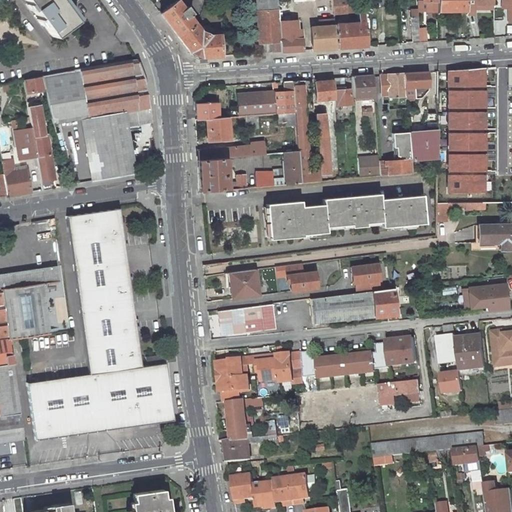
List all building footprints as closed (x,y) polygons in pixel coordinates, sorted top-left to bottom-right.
[(24,0),(52,37),(59,31),(67,41),(73,36),(66,26),(73,20),(58,0),(24,0)] [(177,0),(160,13),(178,37),(195,24),(191,19),(194,17),(191,13),(186,7),(183,9),(177,0)] [(277,0),(255,0),(256,11),(278,10),(278,5),(277,0)] [(332,0),(334,14),(347,13),(345,0),(332,0)] [(428,12),(437,12),(436,0),(423,0),(423,2),(428,2),(428,12)] [(466,0),(436,0),(437,12),(437,15),(450,15),(450,10),(466,10),(466,9),(466,7),(466,0)] [(466,0),(466,7),(474,7),(474,9),(481,9),(481,4),(493,4),(492,0),(466,0)] [(287,9),(278,10),(279,21),(287,21),(287,9)] [(278,10),(256,11),(258,43),(271,42),(275,42),(275,47),(280,46),(279,40),(280,40),(279,21),(278,10)] [(418,17),(411,18),(413,43),(420,42),(419,29),(418,17)] [(279,40),(280,46),(280,52),(301,50),(301,39),(292,39),(291,21),(287,21),(279,21),(280,40),(279,40)] [(334,25),(336,48),(366,46),(365,23),(364,23),(364,21),(361,21),(361,23),(358,24),(334,25)] [(195,24),(178,37),(189,52),(200,57),(220,56),(218,35),(209,35),(200,31),(195,24)] [(320,26),(311,27),(312,49),(336,48),(334,25),(320,26)] [(275,42),(271,42),(272,52),(280,52),(280,46),(275,47),(275,42)] [(76,70),(41,76),(44,90),(53,124),(89,118),(99,170),(93,171),(95,181),(136,174),(127,126),(152,121),(151,109),(146,83),(137,58),(76,70)] [(427,90),(426,72),(403,74),(405,95),(405,99),(420,98),(427,90)] [(403,74),(379,75),(380,96),(388,95),(388,97),(405,95),(403,74)] [(41,76),(23,80),(25,93),(44,90),(41,76)] [(361,77),(361,80),(352,80),(353,98),(374,97),(372,76),(361,77)] [(345,78),(331,79),(332,81),(333,98),(333,105),(350,104),(349,89),(344,90),(343,82),(346,82),(345,78)] [(237,95),(238,117),(245,116),(257,115),(277,114),(294,113),(292,81),(284,82),(284,92),(272,92),(237,95)] [(307,148),(302,81),(292,81),(294,113),(295,124),(296,149),(307,148)] [(332,81),(314,83),(316,104),(319,103),(319,100),(333,98),(332,81)] [(218,117),(217,102),(196,103),(196,120),(205,119),(205,118),(218,117)] [(31,128),(36,157),(40,180),(51,178),(52,178),(45,135),(43,135),(38,105),(27,107),(31,128)] [(319,171),(319,174),(329,173),(324,107),(319,108),(319,114),(314,114),(319,171)] [(277,114),(278,126),(295,124),(294,113),(277,114)] [(257,115),(245,116),(246,128),(258,127),(257,115)] [(228,117),(218,117),(205,118),(205,119),(207,141),(229,139),(228,117)] [(425,122),(426,131),(436,130),(436,122),(425,122)] [(14,131),(19,160),(36,157),(31,128),(14,131)] [(426,131),(410,132),(412,160),(437,157),(437,130),(436,130),(426,131)] [(395,147),(409,146),(408,138),(394,139),(395,147)] [(198,160),(225,158),(263,154),(263,142),(247,143),(247,146),(197,150),(198,160)] [(297,150),(282,152),(284,171),(257,172),(257,187),(281,184),(299,182),(297,151),(297,150)] [(297,151),(299,182),(319,180),(319,174),(319,171),(308,172),(307,150),(297,151)] [(198,160),(199,192),(227,189),(247,187),(246,175),(237,175),(237,184),(233,184),(233,181),(226,182),(226,179),(231,178),(231,173),(234,173),(234,168),(230,168),(230,169),(226,169),(225,158),(198,160)] [(357,159),(359,178),(379,176),(378,162),(378,158),(357,159)] [(410,159),(378,162),(379,176),(411,173),(410,159)] [(30,192),(26,170),(3,174),(7,196),(30,192)] [(424,223),(421,195),(380,199),(379,194),(323,199),(323,204),(301,206),(301,201),(266,204),(269,239),(302,236),(302,234),(326,232),(325,227),(350,224),(350,227),(365,226),(365,223),(381,222),(381,227),(424,223)] [(447,203),(437,203),(436,221),(440,220),(440,221),(446,221),(447,207),(447,203)] [(118,209),(66,216),(89,374),(26,383),(34,440),(173,420),(165,363),(162,363),(161,355),(145,357),(146,366),(141,367),(118,209)] [(510,250),(509,224),(477,225),(478,250),(510,250)] [(302,273),(301,263),(274,267),(276,277),(286,276),(291,275),(291,281),(289,281),(290,291),(317,288),(315,272),(302,273)] [(354,276),(354,283),(356,293),(379,290),(378,280),(379,280),(377,263),(350,267),(351,277),(354,276)] [(56,266),(0,274),(0,340),(8,339),(8,340),(48,334),(41,284),(58,282),(56,266)] [(228,272),(232,298),(258,294),(255,269),(228,272)] [(487,311),(508,308),(504,284),(495,285),(494,282),(491,282),(492,285),(467,288),(470,308),(487,306),(487,311)] [(356,293),(309,299),(312,323),(395,315),(393,288),(379,290),(356,293)] [(220,336),(275,329),(272,304),(217,311),(220,336)] [(215,337),(220,336),(217,311),(212,312),(215,337)] [(437,337),(441,364),(459,362),(456,341),(454,325),(444,326),(445,336),(437,337)] [(414,329),(385,333),(387,344),(406,342),(406,345),(413,344),(415,344),(414,329)] [(511,332),(504,333),(504,330),(493,331),(495,355),(511,353),(511,332)] [(483,338),(456,341),(459,362),(460,370),(486,367),(483,338)] [(0,340),(0,365),(12,364),(8,340),(8,339),(0,340)] [(329,352),(332,380),(373,376),(370,347),(329,352)] [(293,381),(293,383),(304,382),(302,352),(290,353),(290,352),(277,354),(277,355),(279,379),(280,382),(293,381)] [(260,371),(261,381),(279,379),(277,355),(265,357),(265,355),(255,356),(256,363),(257,372),(260,371)] [(255,356),(242,358),(243,365),(247,365),(256,363),(255,356)] [(217,362),(219,379),(249,376),(247,365),(243,365),(242,358),(230,360),(230,361),(217,362)] [(0,443),(23,440),(12,364),(0,365),(0,443)] [(486,367),(460,370),(460,372),(461,377),(461,376),(487,374),(486,367)] [(443,373),(443,377),(431,378),(432,388),(448,386),(448,389),(462,387),(461,376),(461,377),(460,372),(449,373),(449,372),(443,373)] [(249,376),(219,379),(220,392),(223,392),(224,401),(227,401),(239,400),(238,390),(250,389),(249,376)] [(419,380),(419,376),(391,379),(392,384),(419,380)] [(311,391),(315,415),(327,414),(325,403),(324,404),(324,400),(339,398),(339,402),(380,397),(379,396),(381,396),(381,397),(394,395),(405,394),(406,402),(420,401),(419,393),(420,392),(419,380),(392,384),(311,391)] [(394,395),(381,397),(382,404),(395,403),(394,395)] [(258,397),(244,399),(245,409),(249,409),(260,407),(258,397)] [(219,431),(221,442),(225,441),(249,439),(248,432),(248,431),(250,431),(249,424),(247,425),(245,409),(244,399),(239,400),(227,401),(230,430),(219,431)] [(248,431),(248,432),(254,431),(252,416),(250,413),(249,409),(245,409),(247,425),(249,424),(250,431),(248,431)] [(511,409),(494,411),(496,425),(511,422),(511,409)] [(281,434),(292,432),(289,415),(278,417),(281,434)] [(344,417),(327,419),(328,422),(316,424),(317,431),(346,428),(346,424),(345,424),(344,417)] [(268,436),(278,436),(275,420),(266,422),(268,432),(268,436)] [(482,432),(372,444),(373,457),(429,452),(453,449),(478,446),(484,446),(482,432)] [(249,439),(225,441),(228,462),(251,460),(249,444),(262,443),(262,447),(279,445),(279,442),(284,441),(283,435),(249,439)] [(478,446),(453,449),(454,455),(455,465),(480,462),(480,456),(479,450),(478,446)] [(453,449),(429,452),(430,462),(438,461),(437,458),(454,455),(453,449)] [(481,468),(479,468),(479,471),(473,472),(474,481),(477,481),(479,495),(485,494),(484,484),(481,468)] [(253,484),(254,484),(252,474),(231,477),(235,503),(243,502),(243,499),(255,497),(253,484)] [(308,475),(291,477),(294,504),(302,503),(301,498),(304,498),(311,497),(308,475)] [(291,477),(274,480),(274,481),(277,501),(284,501),(286,500),(287,505),(294,504),(291,477)] [(351,511),(348,488),(342,490),(340,480),(336,481),(340,511),(351,511)] [(277,501),(274,481),(254,484),(253,484),(255,497),(256,507),(265,506),(269,505),(270,508),(278,507),(277,501)] [(485,494),(487,511),(511,511),(511,491),(511,489),(496,492),(495,482),(484,484),(485,494)] [(78,489),(81,511),(95,511),(92,487),(78,489)] [(166,511),(163,489),(133,494),(134,502),(135,510),(131,511),(130,511),(129,511),(166,511)] [(51,493),(33,496),(34,511),(46,511),(49,511),(54,511),(51,493)] [(448,511),(447,502),(436,504),(437,511),(448,511)]
